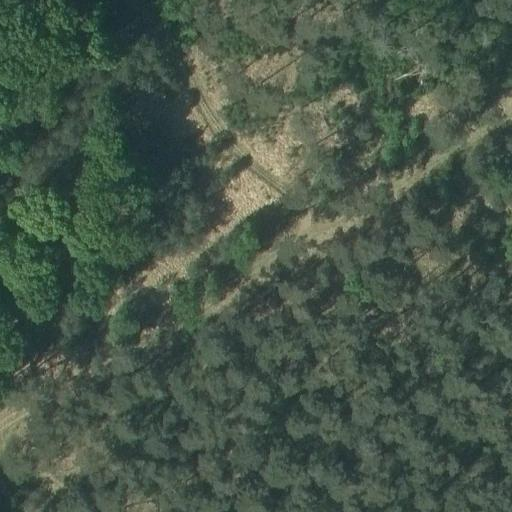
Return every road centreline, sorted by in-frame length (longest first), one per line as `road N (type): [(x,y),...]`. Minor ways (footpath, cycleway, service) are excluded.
road 1 (track): [(305,236),(0,416)]
road 2 (track): [(305,236),(511,115)]
